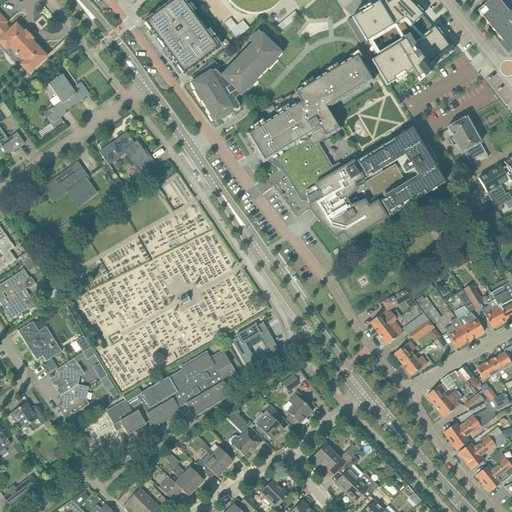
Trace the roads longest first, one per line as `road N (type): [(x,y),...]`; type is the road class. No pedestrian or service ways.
road 1 (secondary): [(359,390),(192,151)]
road 2 (residential): [(212,137),(324,277)]
road 3 (residential): [(0,188),(143,81)]
road 4 (secondary): [(469,511),(359,390)]
road 5 (residential): [(499,511),(403,393)]
road 6 (residential): [(403,393),(511,329)]
